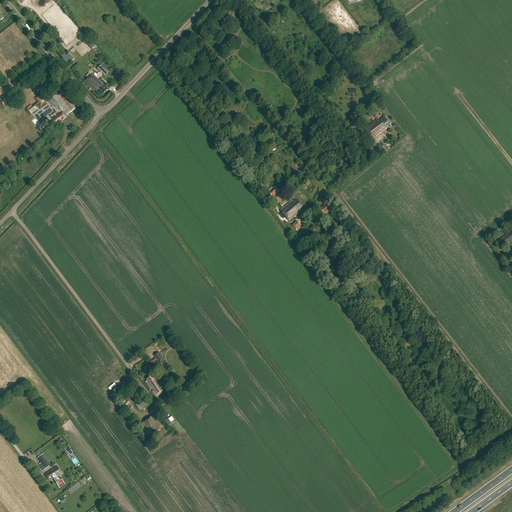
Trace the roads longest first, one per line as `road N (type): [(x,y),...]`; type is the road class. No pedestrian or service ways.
road 1 (track): [(129,366),(11,211)]
road 2 (track): [(265,190),(160,52)]
road 3 (tertiary): [(100,115),(209,0)]
road 4 (tertiary): [(100,115),(5,0)]
road 5 (unclassified): [(0,223),(100,115)]
road 6 (unclassified): [(368,97),(295,0)]
